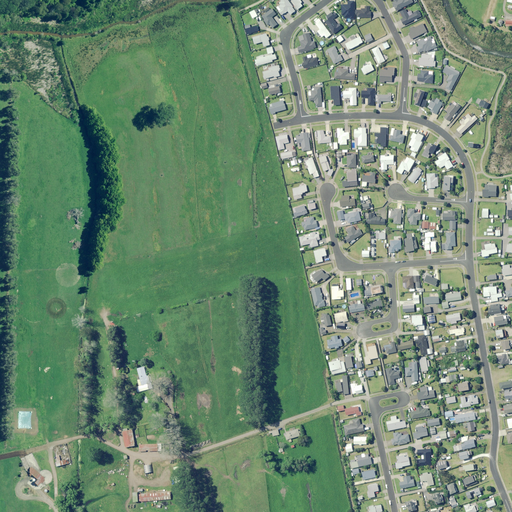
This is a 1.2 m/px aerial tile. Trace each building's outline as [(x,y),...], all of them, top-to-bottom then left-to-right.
[(293,7),(288,0),(281,0),(282,1),(280,3),(281,5),(279,6),(281,10),(279,11),(282,15),(288,11),(291,15),(296,11),(293,7)] [(292,0),(296,6),(295,6),(298,10),(303,6),(301,3),(302,2),(300,0),(292,0)] [(412,0),(396,0),(392,2),(397,11),(414,2),(412,0)] [(355,19),(354,1),(348,1),(348,5),(342,5),(343,16),(345,16),(345,18),(350,18),(350,19),(355,19)] [(370,6),(365,6),(365,9),(362,9),(362,10),(357,10),(357,16),(358,18),(372,18),(372,11),(370,11),(370,6)] [(277,14),(273,9),(262,16),(265,20),(264,20),(268,26),(270,24),(273,28),(278,25),(272,17),(277,14)] [(410,16),(406,9),(401,12),(404,18),(401,19),(405,25),(422,16),(419,10),(412,14),(413,15),(410,16)] [(339,16),(335,10),(327,16),(331,21),(339,16)] [(332,35),(321,20),(317,24),(321,29),(318,31),(323,37),(325,35),(327,38),(332,35)] [(428,31),(424,24),(415,28),(414,26),(410,29),(411,31),(409,32),(412,39),(428,31)] [(260,31),(258,26),(246,29),(248,35),(260,31)] [(268,33),(252,37),(254,44),(264,42),(265,46),(270,45),(269,41),(270,40),(268,33)] [(299,53),(315,49),(315,48),(316,48),(315,42),(312,42),(310,33),(304,34),(305,40),(301,40),(302,46),(298,47),(299,53)] [(374,40),(371,33),(365,36),(368,43),(374,40)] [(435,40),(433,35),(418,42),(420,46),(417,47),(419,53),(424,51),(424,52),(428,51),(438,47),(435,40)] [(364,43),(361,36),(346,44),(349,50),(364,43)] [(274,52),(272,46),(267,48),(269,56),(264,57),(264,55),(260,56),(260,59),(256,60),(258,66),(273,61),(273,60),(277,58),(276,54),(273,55),(272,53),(274,52)] [(340,55),(336,46),(328,49),(334,64),(343,60),(341,54),(340,55)] [(383,56),(379,47),(372,50),(380,64),(386,61),(385,60),(387,59),(385,55),(383,56)] [(308,58),(307,56),(303,58),(304,62),(303,63),(305,69),(319,65),(317,57),(312,59),(312,57),(308,58)] [(430,60),(430,58),(422,58),(421,58),(420,65),(425,65),(425,66),(436,67),(436,61),(435,61),(430,60)] [(364,64),(362,69),(365,75),(375,70),(371,61),(364,64)] [(281,70),(279,65),(269,68),(270,70),(263,72),(265,79),(275,76),(275,77),(281,76),(279,71),(281,70)] [(389,67),(389,68),(385,67),(384,70),(382,69),(381,83),(385,83),(385,81),(393,82),(394,75),(395,75),(396,68),(389,67)] [(460,74),(446,67),(443,72),(450,75),(447,81),(449,82),(446,88),(452,91),(460,74)] [(339,74),(336,73),(335,78),(355,80),(356,74),(349,73),(349,69),(339,68),(339,74)] [(434,71),(421,70),(421,74),(419,74),(418,81),(424,82),(423,83),(433,83),(434,75),(434,71)] [(278,94),(277,93),(282,92),(280,84),(274,85),(275,87),(269,89),(271,95),(275,94),(275,95),(278,94)] [(341,105),(340,86),(332,86),(333,100),(335,100),(335,105),(341,105)] [(323,106),(321,87),(315,87),(315,90),(311,91),(309,91),(310,101),(316,100),(317,107),(323,106)] [(357,105),(357,88),(350,88),(350,91),(344,91),(344,98),(351,98),(351,105),(357,105)] [(375,88),(368,88),(368,91),(363,91),(363,98),(369,99),(369,105),(375,106),(375,88)] [(420,93),(416,92),(415,97),(418,98),(416,104),(415,105),(422,107),(422,106),(425,107),(427,101),(424,100),(427,92),(421,90),(420,93)] [(392,102),(392,95),(378,95),(378,104),(382,104),(382,101),(392,102)] [(428,103),(430,103),(428,107),(432,109),(431,111),(437,115),(444,102),(440,101),(441,99),(437,97),(435,102),(432,101),(430,100),(428,103)] [(284,100),(272,104),(270,106),(270,107),(272,114),(276,113),(276,112),(287,109),(284,100)] [(462,107),(458,103),(456,106),(453,104),(447,111),(448,113),(444,118),(449,122),(462,107)] [(472,118),(469,114),(466,117),(467,118),(465,120),(464,119),(460,122),(462,125),(457,129),(462,134),(478,119),(475,115),(472,118)] [(387,128),(382,127),(382,133),(376,133),(376,137),(378,137),(378,144),(382,144),(382,147),(387,147),(387,128)] [(338,128),(338,133),(335,133),(336,138),(339,138),(339,143),(340,143),(340,145),(347,145),(347,139),(350,139),(350,132),(343,133),(343,128),(338,128)] [(367,133),(367,128),(358,128),(358,129),(355,129),(355,137),(359,138),(359,146),(367,146),(367,133)] [(402,130),(392,128),(390,140),(404,143),(406,135),(401,135),(402,130)] [(324,134),(324,130),(318,131),(319,144),(332,142),(331,136),(326,137),(326,134),(324,134)] [(310,138),(310,132),(300,134),(300,136),(297,137),(298,143),(302,143),(303,151),(311,150),(309,138),(310,138)] [(416,151),(418,152),(423,141),(422,141),(425,136),(419,133),(418,135),(414,133),(411,138),(413,138),(409,145),(412,146),(411,149),(416,152),(416,151)] [(289,142),(288,134),(276,137),(279,150),(285,149),(284,144),(289,142)] [(438,146),(439,144),(436,142),(434,146),(429,143),(423,155),(422,156),(426,158),(427,157),(429,158),(431,155),(429,154),(430,152),(434,155),(439,146),(438,146)] [(281,153),(282,159),(293,157),(292,151),(281,153)] [(436,162),(438,166),(439,166),(441,168),(445,165),(448,170),(454,166),(450,159),(446,153),(439,157),(440,159),(436,162)] [(357,154),(353,154),(353,156),(348,156),(348,168),(357,167),(357,154)] [(324,171),(330,169),(327,175),(331,176),(334,171),(330,169),(331,169),(326,155),(319,158),(324,171)] [(374,155),(362,157),(363,163),(375,161),(374,155)] [(395,164),(395,155),(390,155),(390,156),(386,156),(386,155),(382,155),(382,170),(388,170),(388,164),(395,164)] [(309,168),(308,168),(311,174),(313,174),(315,178),(320,176),(313,157),(309,159),(309,160),(306,161),(308,166),(309,168)] [(415,161),(408,157),(406,160),(404,159),(397,171),(403,174),(405,169),(410,172),(415,161)] [(423,170),(418,167),(409,179),(414,183),(422,173),(421,173),(423,170)] [(359,186),(357,169),(352,169),(352,172),(348,172),(349,181),(343,181),(344,187),(359,186)] [(376,183),(377,172),(371,172),(371,176),(364,175),(363,187),(367,187),(368,182),(376,183)] [(435,178),(435,174),(427,174),(428,188),(435,188),(435,186),(439,186),(438,177),(435,178)] [(445,177),(444,190),(451,191),(451,183),(454,184),(455,178),(445,177)] [(308,192),(307,185),(300,186),(300,187),(293,189),(296,199),(302,198),(302,195),(303,194),(303,193),(308,192)] [(498,185),(486,185),(486,190),(484,189),(484,197),(489,197),(489,196),(497,197),(498,185)] [(349,208),(349,206),(356,205),(355,198),(351,199),(350,195),(342,196),(342,199),(341,199),(342,207),(343,207),(343,209),(349,208)] [(366,199),(369,199),(368,196),(360,197),(361,204),(365,203),(364,201),(367,200),(366,199)] [(306,209),(305,206),(296,208),(297,212),(295,213),(296,217),(308,213),(307,209),(306,209)] [(402,209),(392,209),(392,218),(394,218),(394,224),(402,224),(402,217),(404,217),(404,213),(402,213),(402,209)] [(415,213),(415,209),(409,209),(408,217),(411,217),(410,224),(417,225),(418,220),(421,220),(421,214),(415,213)] [(337,212),(339,221),(345,219),(343,210),(337,212)] [(362,220),(360,211),(345,214),(346,221),(348,220),(349,223),(362,220)] [(444,220),(455,220),(455,211),(450,211),(450,213),(444,213),(444,220)] [(375,213),(370,213),(369,219),(367,218),(366,223),(386,225),(386,219),(381,219),(381,217),(375,216),(375,213)] [(315,220),(315,217),(307,218),(307,221),(302,222),(303,227),(305,227),(305,230),(319,227),(317,220),(315,220)] [(356,231),(353,226),(347,230),(350,235),(345,237),(349,243),(363,234),(360,229),(356,231)] [(317,234),(316,232),(311,233),(311,235),(307,236),(307,235),(300,237),(302,246),(311,244),(311,247),(319,246),(318,240),(321,239),(320,234),(317,234)] [(426,242),(425,242),(425,250),(432,250),(432,252),(438,252),(437,241),(431,241),(431,237),(435,237),(435,232),(431,232),(428,232),(428,233),(426,233),(426,242)] [(447,242),(445,242),(445,250),(452,250),(452,246),(456,246),(456,233),(447,233),(447,242)] [(416,241),(415,237),(405,239),(407,247),(405,247),(406,252),(416,251),(415,249),(418,248),(417,240),(416,241)] [(402,249),(402,240),(391,240),(391,246),(390,246),(390,252),(396,252),(396,251),(399,251),(399,249),(402,249)] [(495,244),(492,244),(492,243),(485,245),(486,250),(482,250),(483,257),(490,256),(489,254),(498,253),(497,248),(496,248),(495,244)] [(322,256),(327,255),(325,247),(314,250),(318,263),(324,261),(322,256)] [(511,264),(502,266),(504,276),(511,274),(511,264)] [(326,274),(322,269),(313,276),(317,282),(323,278),(325,281),(330,277),(328,273),(326,274)] [(439,280),(427,275),(425,281),(437,287),(438,283),(437,283),(439,280)] [(414,282),(414,276),(403,277),(404,283),(407,283),(408,289),(415,288),(415,282),(414,282)] [(340,290),(340,286),(332,287),(333,299),(341,299),(341,297),(345,297),(344,290),(340,290)] [(322,293),(320,287),(312,289),(315,306),(318,305),(318,308),(326,306),(325,300),(323,300),(323,297),(322,293)] [(365,291),(365,296),(373,296),(373,287),(368,287),(369,290),(365,291)] [(498,294),(497,287),(484,287),(485,297),(492,296),(492,301),(498,301),(498,297),(503,297),(502,293),(498,294)] [(463,299),(461,292),(446,294),(447,302),(463,299)] [(437,296),(429,297),(429,298),(425,298),(425,304),(440,303),(440,297),(437,297),(437,296)] [(384,306),(382,301),(367,304),(369,310),(384,306)] [(365,310),(364,304),(358,305),(358,304),(349,305),(351,313),(365,310)] [(490,315),(495,314),(495,315),(503,314),(502,313),(502,310),(505,310),(504,306),(501,307),(501,304),(492,305),(492,308),(490,309),(490,315)] [(341,326),(345,326),(344,322),(349,321),(347,312),(335,314),(338,325),(337,325),(337,328),(341,329),(341,326)] [(330,315),(327,313),(321,314),(323,324),(325,323),(326,326),(332,325),(330,315)] [(461,320),(460,313),(454,314),(454,315),(447,316),(448,322),(451,322),(452,324),(457,323),(457,321),(461,320)] [(423,318),(422,315),(413,316),(414,323),(415,323),(415,325),(418,325),(418,330),(425,330),(424,318),(423,318)] [(508,319),(508,315),(495,317),(497,326),(509,323),(508,319)] [(465,332),(464,328),(449,330),(450,334),(455,334),(456,336),(464,334),(464,332),(465,332)] [(329,348),(330,348),(330,349),(336,347),(336,349),(340,348),(339,346),(343,346),(342,339),(339,339),(338,335),(332,337),(333,339),(328,340),(329,346),(328,346),(329,348)] [(415,340),(416,340),(418,347),(420,346),(422,355),(428,354),(428,349),(426,335),(419,336),(415,337),(415,340)] [(415,347),(414,340),(399,344),(400,350),(415,347)] [(466,350),(464,340),(456,342),(457,346),(451,347),(452,353),(466,350)] [(511,349),(510,340),(502,342),(503,347),(504,347),(504,350),(511,349)] [(397,352),(395,342),(391,343),(391,344),(384,346),(385,350),(387,350),(388,354),(397,352)] [(379,358),(376,343),(366,345),(368,352),(369,357),(365,357),(367,365),(372,364),(371,359),(379,358)] [(353,363),(351,354),(345,355),(348,368),(355,367),(354,363),(353,363)] [(511,360),(511,361),(510,359),(507,359),(506,354),(503,354),(503,356),(498,357),(499,362),(501,362),(501,365),(509,363),(510,364),(511,363),(511,360)] [(427,361),(427,357),(420,358),(422,372),(429,370),(428,367),(430,366),(429,360),(427,361)] [(341,362),(341,360),(330,362),(333,374),(347,371),(344,361),(341,362)] [(419,381),(418,362),(409,362),(409,363),(410,367),(406,368),(406,376),(412,376),(413,381),(419,381)] [(147,376),(145,367),(138,369),(141,379),(138,380),(140,386),(137,387),(138,392),(153,388),(150,376),(147,376)] [(401,378),(401,375),(402,375),(401,371),(400,371),(396,372),(396,370),(393,371),(393,368),(386,369),(390,385),(395,384),(395,379),(401,378)] [(340,379),(341,383),(338,383),(339,392),(344,391),(345,394),(350,394),(348,376),(343,376),(344,379),(340,379)] [(511,387),(511,380),(501,383),(502,389),(511,387)] [(470,390),(469,382),(459,384),(461,391),(470,390)] [(357,393),(358,394),(364,393),(363,385),(356,386),(356,383),(351,384),(353,394),(357,393)] [(428,388),(428,387),(421,388),(421,392),(418,393),(419,400),(436,397),(435,390),(433,390),(432,387),(428,388)] [(475,398),(474,395),(467,396),(468,401),(467,401),(466,397),(462,397),(463,404),(460,404),(461,408),(471,406),(471,405),(479,403),(478,398),(475,398)] [(360,412),(359,406),(346,409),(347,415),(357,413),(357,416),(362,415),(361,412),(360,412)] [(423,409),(422,407),(417,408),(418,411),(411,412),(413,419),(431,416),(430,408),(423,409)] [(454,416),(453,411),(445,412),(446,419),(449,419),(448,417),(454,416)] [(478,417),(477,412),(462,414),(462,413),(459,413),(460,415),(456,416),(457,423),(476,420),(476,417),(478,417)] [(397,420),(397,416),(392,417),(392,421),(388,422),(389,431),(407,427),(406,421),(401,422),(400,419),(397,420)] [(440,423),(439,417),(428,419),(429,425),(440,423)] [(361,425),(360,418),(353,420),(354,423),(350,424),(350,425),(344,426),(346,435),(365,431),(364,424),(361,425)] [(475,431),(474,422),(464,423),(465,427),(468,427),(469,432),(475,431)] [(429,435),(427,427),(424,428),(423,426),(417,428),(418,432),(414,433),(415,439),(421,438),(421,437),(429,435)] [(292,439),(301,436),(299,429),(285,433),(287,440),(289,440),(292,439)] [(135,446),(132,430),(123,431),(126,447),(135,446)] [(402,432),(394,434),(395,439),(392,440),(393,445),(398,444),(399,445),(411,443),(409,434),(402,435),(402,432)] [(362,445),(362,444),(367,444),(367,437),(355,437),(355,444),(360,444),(360,445),(362,445)] [(463,450),(469,448),(469,449),(473,448),(477,447),(475,439),(465,441),(466,444),(462,445),(463,449),(463,450)] [(432,455),(432,449),(418,450),(419,455),(425,455),(425,459),(417,460),(418,466),(432,465),(431,455),(432,455)] [(470,458),(468,451),(461,453),(462,460),(470,458)] [(404,455),(397,457),(398,461),(396,461),(398,469),(403,468),(403,467),(411,465),(409,456),(408,456),(407,453),(403,454),(404,455)] [(370,457),(369,454),(365,455),(365,454),(358,456),(359,461),(352,463),(353,468),(373,464),(371,456),(370,457)] [(449,468),(447,461),(438,463),(439,470),(449,468)] [(30,476),(31,475),(37,480),(34,483),(38,486),(41,483),(42,484),(44,480),(43,479),(44,478),(31,467),(29,469),(29,473),(30,474),(29,475),(30,476)] [(377,477),(375,469),(363,472),(364,480),(377,477)] [(422,482),(425,481),(425,482),(428,482),(429,486),(435,485),(432,474),(429,474),(428,473),(423,474),(424,475),(421,476),(422,482)] [(477,479),(475,474),(464,478),(466,484),(477,479)] [(411,480),(410,475),(404,477),(405,481),(400,482),(402,489),(416,486),(415,479),(411,480)] [(458,492),(454,483),(448,485),(451,495),(458,492)] [(379,491),(378,484),(369,485),(370,491),(368,491),(369,498),(376,497),(375,492),(379,491)] [(484,490),(482,487),(475,490),(477,496),(482,494),(481,492),(484,490)] [(140,502),(172,499),(171,491),(139,494),(139,492),(134,493),(135,502),(140,502)] [(444,502),(441,492),(432,495),(433,500),(435,500),(436,504),(444,502)] [(458,506),(455,499),(449,502),(450,504),(452,503),(454,508),(458,506)] [(496,505),(494,499),(487,502),(489,508),(496,505)] [(412,502),(412,501),(406,502),(407,507),(408,507),(409,511),(417,510),(416,505),(418,504),(418,501),(412,502)]
